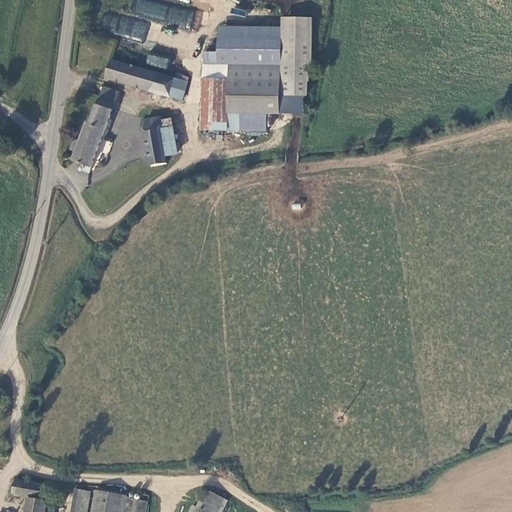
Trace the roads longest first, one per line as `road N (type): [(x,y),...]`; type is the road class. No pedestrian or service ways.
road 1 (tertiary): [(53,142),(30,265),(0,348)]
road 2 (tertiary): [(69,0),(53,142)]
